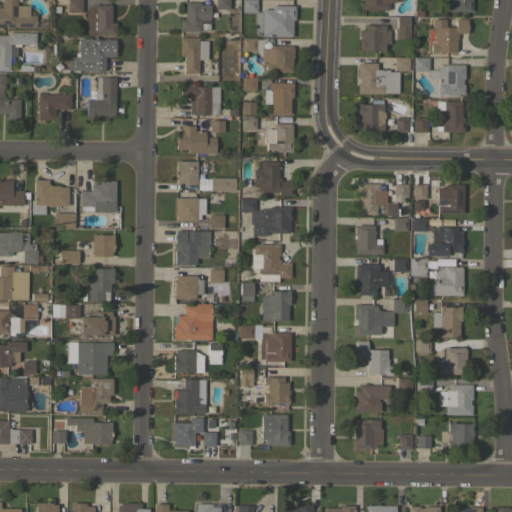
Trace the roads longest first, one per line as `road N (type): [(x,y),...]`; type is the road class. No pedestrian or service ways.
road 1 (tertiary): [(0,468),(511,473)]
road 2 (residential): [(325,0),(325,114),(346,158),(324,189),(322,473)]
road 3 (residential): [(503,0),(495,50),(491,337),(501,379),(503,473)]
road 4 (residential): [(145,0),(144,470)]
road 5 (tertiary): [(346,158),(511,160)]
road 6 (residential): [(0,152),(143,151)]
